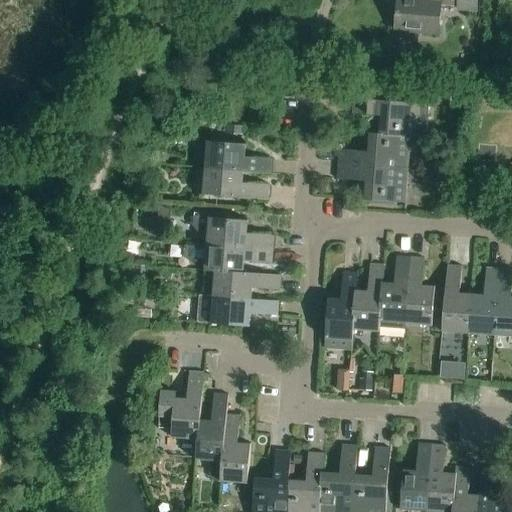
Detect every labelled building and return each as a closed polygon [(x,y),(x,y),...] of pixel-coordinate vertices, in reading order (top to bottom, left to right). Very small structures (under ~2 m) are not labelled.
[(477,0),(396,0),(394,31),(438,35),(441,5),(457,7),(457,10),(477,12),(477,0)] [(450,102),(449,110),(457,111),(457,103),(466,104),(467,88),(452,87),(450,102)] [(380,136),(411,138),(421,139),(424,106),(354,101),(353,116),(381,118),(380,136)] [(227,126),(226,135),(243,137),(244,128),(227,126)] [(340,152),(338,166),(408,171),(411,138),(380,136),(370,135),(368,154),(340,152)] [(207,143),(205,170),(245,173),(272,175),(273,161),(246,159),(247,146),(207,143)] [(408,171),(338,166),(337,181),(366,183),(364,202),(406,205),(408,171)] [(245,173),(205,170),(203,196),(269,202),(271,188),(244,185),(245,173)] [(206,246),(273,251),(274,237),(247,235),(248,223),(209,220),(206,246)] [(273,251),(206,246),(204,272),(214,273),(244,274),(245,263),(272,265),(273,251)] [(123,252),(121,265),(125,266),(133,266),(134,267),(135,259),(130,253),(123,252)] [(405,326),(411,260),(397,259),(395,285),(384,284),(385,268),(384,268),(379,334),(380,334),(380,324),(405,326)] [(411,260),(405,326),(432,328),(435,288),(423,288),(425,261),(411,260)] [(141,274),(141,267),(134,267),(133,266),(125,266),(125,273),(141,274)] [(354,332),(379,334),(384,268),(371,267),(369,293),(357,292),(358,276),(357,275),(351,351),(352,351),(354,332)] [(442,333),(469,335),(472,296),(460,295),(462,268),(448,267),(442,333)] [(495,337),(500,271),(486,270),(484,297),(472,296),(469,335),(495,337)] [(511,272),(500,271),(495,337),(511,338),(511,298),(511,299),(511,289),(511,272)] [(200,294),(199,297),(252,301),(253,289),(279,291),(281,277),(244,274),(214,273),(213,295),(200,294)] [(351,351),(357,275),(344,274),(342,301),(329,300),(325,349),(351,351)] [(279,303),(252,301),(199,297),(197,322),(211,323),(210,325),(250,328),(251,315),(277,317),(279,303)] [(465,378),(465,361),(441,360),(441,377),(465,378)] [(338,371),(337,390),(348,391),(350,372),(338,371)] [(161,390),(161,398),(158,429),(172,430),(171,439),(198,441),(199,422),(203,375),(190,373),(187,400),(176,399),(177,392),(161,390)] [(391,374),(390,394),(400,395),(402,375),(391,374)] [(374,380),(360,379),(359,394),(373,395),(374,380)] [(222,463),(226,417),(228,396),(214,395),(211,423),(199,422),(198,441),(196,461),(211,462),(211,476),(212,480),(215,482),(220,484),(221,480),(222,463)] [(226,417),(222,463),(221,483),(248,485),(251,445),(237,444),(240,418),(226,417)] [(413,511),(427,511),(432,446),(418,445),(417,473),(403,472),(401,511),(413,511)] [(432,446),(427,511),(452,511),(456,475),(444,474),(446,447),(432,446)] [(322,474),(319,511),(352,511),(356,477),(358,448),(342,447),(340,476),(322,474)] [(373,478),(356,477),(352,511),(385,511),(390,450),(375,449),(373,478)] [(286,511),(289,482),(291,453),(276,452),(274,481),(255,480),(252,511),(286,511)] [(289,482),(286,511),(319,511),(322,474),(324,456),(309,455),(307,483),(289,482)] [(294,457),(293,465),(301,466),(302,457),(294,457)] [(456,467),(456,475),(452,511),(479,511),(480,496),(468,495),(470,468),(456,467)] [(482,469),(480,496),(479,511),(506,511),(507,499),(494,498),(496,470),(482,469)]
